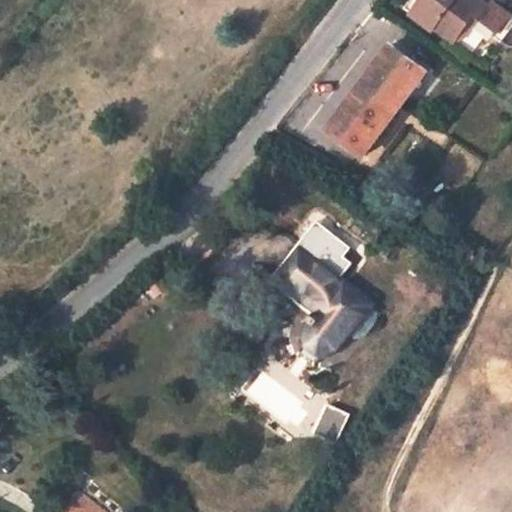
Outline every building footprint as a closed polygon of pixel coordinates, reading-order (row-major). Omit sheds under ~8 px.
[(457,0),(423,0),(413,14),(435,30),(457,0)] [(472,39),(457,28),(442,51),(456,62),(472,39)] [(428,71),(392,44),(329,129),(365,155),(428,71)] [(328,273),(301,252),(277,284),(297,302),(308,287),(314,292),(328,273)] [(342,341),(370,302),(349,286),(347,288),(328,273),(314,292),(322,305),(320,316),(316,319),(311,325),(309,331),(309,336),(310,340),(313,344),(316,347),(322,350),(328,350),(333,349),(337,346),(340,342),(342,341)] [(105,511),(79,488),(56,511),(105,511)]
